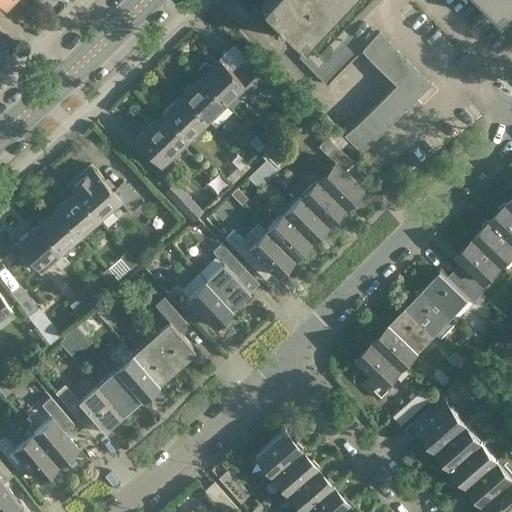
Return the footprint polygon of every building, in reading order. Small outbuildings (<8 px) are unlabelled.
[(302,41),(341,0),(263,0),(261,2),(302,41)] [(511,0),(486,0),(505,18),(511,11),(511,0)] [(335,40),(353,57),(362,49),(344,31),(335,40)] [(370,57),(388,40),(379,31),(362,49),(370,57)] [(344,66),(353,57),(335,40),(327,48),(344,66)] [(379,66),(396,49),(388,40),(370,57),(379,66)] [(318,57),(336,75),(344,66),(327,48),(318,57)] [(396,49),(379,66),(388,75),(405,57),(396,49)] [(201,74),(200,75),(226,102),(244,85),(255,95),(271,80),(246,56),(232,70),(220,56),(210,65),(205,62),(197,69),(201,74)] [(327,83),(336,75),(318,57),(309,66),(327,83)] [(396,83),(414,66),(405,57),(388,75),(396,83)] [(405,92),(422,75),(414,66),(396,83),(405,92)] [(226,102),(200,75),(181,93),(208,121),(226,102)] [(422,75),(405,92),(414,101),(431,84),(422,75)] [(387,92),(405,110),(414,101),(405,92),(396,83),(387,92)] [(396,118),(405,110),(387,92),(379,100),(396,118)] [(181,93),(163,111),(189,139),(208,121),(181,93)] [(294,117),(301,110),(289,98),(282,105),(294,117)] [(388,127),(396,118),(379,100),(370,109),(388,127)] [(361,118),(379,135),(388,127),(370,109),(361,118)] [(143,130),(145,132),(142,137),(148,144),(154,141),(170,158),(189,139),(163,111),(143,130)] [(370,144),(379,135),(361,118),(353,126),(370,144)] [(265,144),(276,133),(265,122),(257,130),(258,131),(255,134),(265,144)] [(362,152),(370,144),(353,126),(344,135),(362,152)] [(335,129),(328,136),(340,148),(347,140),(335,129)] [(255,134),(248,141),(258,151),(265,144),(255,134)] [(332,159),(315,176),(344,204),(361,187),(344,170),(353,162),(328,136),(318,145),(332,159)] [(265,160),(276,170),(282,164),(268,149),(262,155),(266,159),(265,160)] [(239,169),(247,162),(237,152),(230,159),(239,169)] [(259,187),(276,170),(265,160),(248,176),(259,187)] [(112,188),(91,163),(68,183),(75,190),(99,219),(112,208),(119,216),(127,208),(130,211),(141,201),(123,179),(112,188)] [(344,204),(315,176),(298,193),(299,193),(327,221),(344,204)] [(241,204),(248,197),(237,186),(231,193),(241,204)] [(75,190),(55,208),(80,236),(99,219),(75,190)] [(193,220),(197,216),(202,211),(185,193),(175,202),(193,220)] [(327,221),(299,193),(282,210),(310,238),(327,221)] [(511,206),(506,200),(489,218),(511,239),(511,206)] [(55,208),(36,224),(61,252),(80,236),(55,208)] [(310,238),(282,210),(266,227),(293,254),(310,238)] [(511,254),(511,239),(489,218),(472,235),(503,263),(511,254)] [(68,261),(61,252),(36,224),(9,248),(23,263),(30,258),(40,270),(53,259),(60,268),(68,261)] [(234,229),(225,238),(249,262),(258,253),(275,272),(293,254),(266,227),(255,238),(249,232),(243,239),(234,229)] [(503,263),(472,235),(455,253),(462,260),(456,267),(482,292),(490,284),(486,280),(503,263)] [(244,267),(221,242),(212,250),(222,262),(204,278),(231,306),(249,289),(236,275),(244,267)] [(127,250),(119,257),(130,269),(137,262),(127,250)] [(110,285),(118,279),(108,267),(100,273),(110,285)] [(482,292),(456,267),(448,276),(442,270),(425,288),(452,315),(469,297),(473,301),(482,292)] [(231,306),(204,278),(187,294),(177,283),(168,291),(192,318),(201,310),(213,323),(231,306)] [(425,288),(408,305),(435,332),(452,315),(425,288)] [(86,290),(70,304),(79,314),(95,301),(86,290)] [(0,322),(13,312),(0,294),(0,322)] [(168,320),(149,336),(175,365),(194,349),(178,331),(187,323),(163,296),(154,304),(168,320)] [(104,305),(97,311),(107,323),(114,317),(104,305)] [(435,332),(408,305),(392,323),(419,349),(435,332)] [(30,318),(36,326),(50,343),(61,334),(39,306),(27,315),(30,318)] [(75,323),(86,335),(92,329),(82,317),(75,323)] [(36,326),(30,318),(21,325),(27,333),(36,326)] [(419,350),(419,349),(392,323),(391,322),(375,339),(403,366),(419,350)] [(477,350),(483,344),(472,333),(466,338),(477,350)] [(175,365),(149,336),(131,352),(157,381),(175,365)] [(67,337),(60,343),(70,354),(77,348),(67,337)] [(401,380),(409,372),(403,366),(375,339),(357,357),(372,372),(362,382),(379,398),(389,387),(386,384),(395,374),(401,380)] [(466,361),(456,350),(449,356),(460,367),(466,361)] [(157,381),(131,352),(114,368),(140,397),(157,381)] [(450,378),(439,367),(433,374),(444,384),(450,378)] [(140,397),(114,368),(96,383),(122,412),(140,397)] [(122,412),(96,383),(78,399),(64,383),(55,392),(78,419),(88,411),(103,429),(122,412)] [(432,397),(424,388),(394,415),(402,424),(432,397)] [(499,394),(488,404),(494,411),(505,401),(499,394)] [(73,423),(50,395),(41,404),(51,415),(32,430),(57,460),(76,444),(64,431),(73,423)] [(439,447),(468,422),(451,403),(444,395),(432,405),(405,428),(413,437),(423,429),(439,447)] [(511,414),(503,422),(509,429),(511,426),(511,414)] [(483,440),(468,422),(439,447),(455,465),(483,440)] [(271,474),(301,447),(285,428),(254,455),(271,474)] [(57,460),(32,430),(13,446),(4,434),(0,437),(0,448),(18,470),(26,462),(38,476),(57,460)] [(499,458),(483,440),(455,465),(470,483),(499,458)] [(301,447),(271,474),(287,492),(317,465),(301,447)] [(0,511),(4,511),(18,502),(3,482),(12,474),(0,458),(0,511)] [(511,477),(511,472),(499,458),(470,483),(486,501),(511,477)] [(333,483),(317,465),(287,492),(302,510),(333,483)] [(228,468),(218,477),(240,502),(250,493),(228,468)] [(511,477),(486,501),(495,511),(508,511),(511,509),(511,477)] [(233,511),(238,508),(214,481),(205,489),(224,511),(233,511)] [(335,511),(349,501),(333,483),(302,510),(304,511),(335,511)] [(358,511),(349,501),(335,511),(358,511)] [(263,511),(267,509),(261,502),(249,511),(263,511)]
